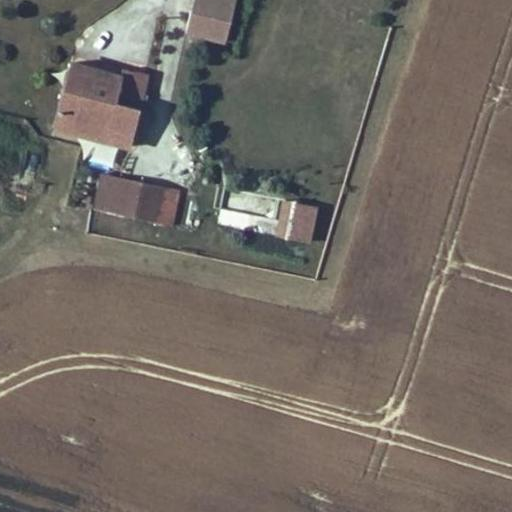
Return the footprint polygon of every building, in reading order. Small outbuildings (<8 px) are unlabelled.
[(224,39),(233,0),(192,0),(185,28),(224,39)] [(118,69),(70,56),(60,93),(84,99),(75,129),(128,144),(149,71),(120,63),(118,69)] [(84,99),(60,93),(52,123),(75,129),(84,99)] [(173,222),(180,188),(100,172),(93,205),(173,222)] [(272,228),(275,192),(225,189),(223,225),(272,228)] [(308,238),(315,203),(279,196),(272,231),(308,238)]
